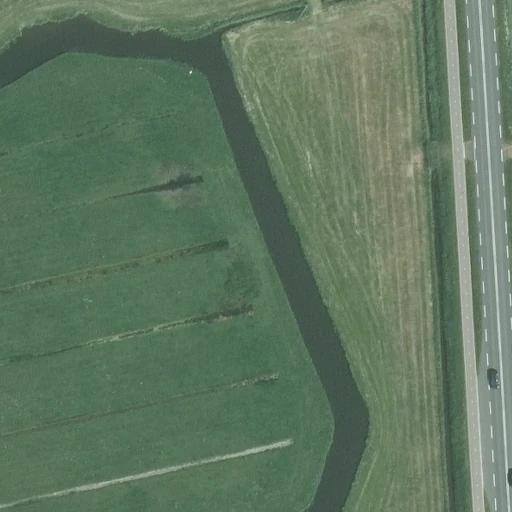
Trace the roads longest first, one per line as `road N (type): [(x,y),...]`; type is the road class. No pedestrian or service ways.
road 1 (primary): [(508,511),(479,0)]
road 2 (track): [(511,149),(417,158),(366,137),(326,55),(315,0)]
